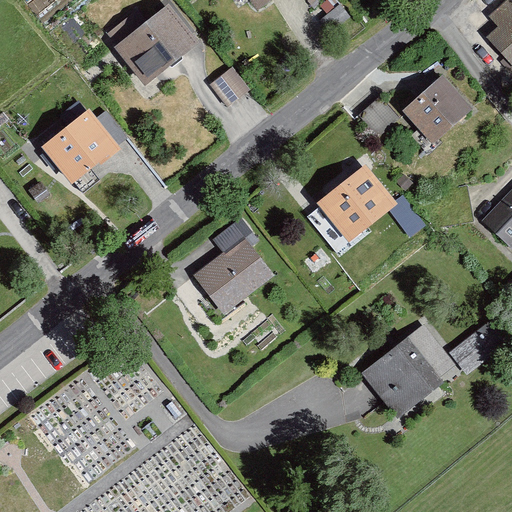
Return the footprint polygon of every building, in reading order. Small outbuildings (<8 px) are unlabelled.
[(239,0),(251,18),(280,0),(239,0)] [(511,74),(511,7),(506,1),(472,32),(511,74)] [(139,93),(194,48),(161,7),(106,53),(139,93)] [(207,90),(225,113),(246,96),(228,73),(207,90)] [(395,115),(425,150),(465,116),(435,81),(395,115)] [(400,123),(378,99),(354,121),(375,144),(400,123)] [(65,192),(111,156),(81,118),(35,155),(65,192)] [(339,251),(383,217),(402,243),(421,230),(399,200),(387,208),(357,171),(307,210),(339,251)] [(511,187),(478,224),(507,255),(511,249),(511,187)] [(476,205),(447,212),(450,223),(479,216),(476,205)] [(252,241),(237,222),(207,246),(216,257),(187,279),(218,319),(269,280),(244,247),(252,241)] [(460,385),(492,358),(472,334),(443,359),(419,328),(355,378),(394,428),(456,381),(460,385)]
